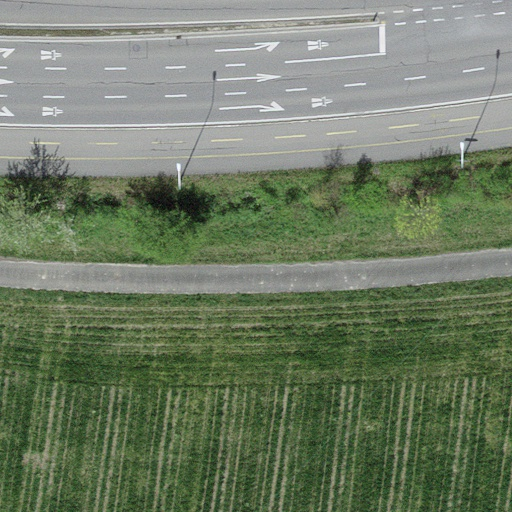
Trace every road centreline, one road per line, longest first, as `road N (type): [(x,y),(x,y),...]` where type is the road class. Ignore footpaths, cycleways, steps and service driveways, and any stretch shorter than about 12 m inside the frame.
road 1 (secondary): [(0,81),(239,78),(483,59)]
road 2 (secondary): [(285,0),(9,4)]
